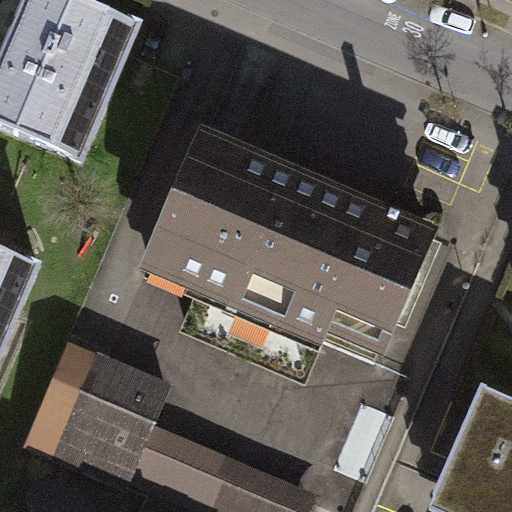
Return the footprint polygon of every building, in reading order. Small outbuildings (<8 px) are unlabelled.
[(72,0),(0,0),(0,49),(112,97),(141,28),(72,0)] [(0,128),(85,164),(112,97),(0,49),(0,128)] [(434,238),(203,139),(142,280),(199,304),(186,335),(303,385),(326,332),(383,357),(434,238)] [(0,253),(0,355),(37,269),(0,253)] [(62,465),(104,364),(63,348),(22,448),(62,465)] [(104,364),(62,465),(91,476),(95,466),(129,480),(149,432),(166,390),(104,364)] [(511,511),(511,412),(481,399),(431,511),(511,511)] [(149,432),(129,480),(207,511),(304,511),(310,498),(149,432)]
